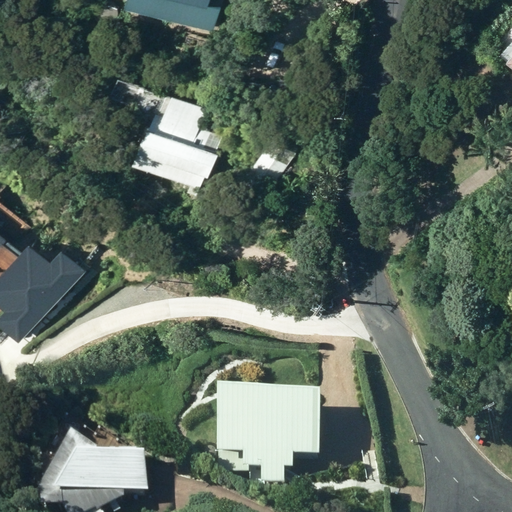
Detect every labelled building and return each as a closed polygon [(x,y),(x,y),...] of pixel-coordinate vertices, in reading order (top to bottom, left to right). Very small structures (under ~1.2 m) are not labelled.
[(135,0),(129,15),(214,39),(224,2),(216,0),(135,0)] [(212,113),(124,84),(118,102),(149,112),(152,129),(139,170),(203,191),(207,178),(214,181),(221,157),(219,156),(225,139),(205,132),(212,113)] [(275,142),(243,182),(267,201),(299,161),(275,142)] [(2,313),(26,335),(92,266),(68,243),(58,253),(37,233),(25,246),(0,222),(0,289),(12,302),(2,313)] [(322,466),(323,404),(217,403),(216,465),(245,465),(245,477),(263,477),(263,488),(286,489),(286,477),(295,477),(295,466),(322,466)] [(111,511),(122,507),(122,499),(148,500),(144,458),(108,459),(73,434),(44,489),(44,511),(64,511),(111,511)]
